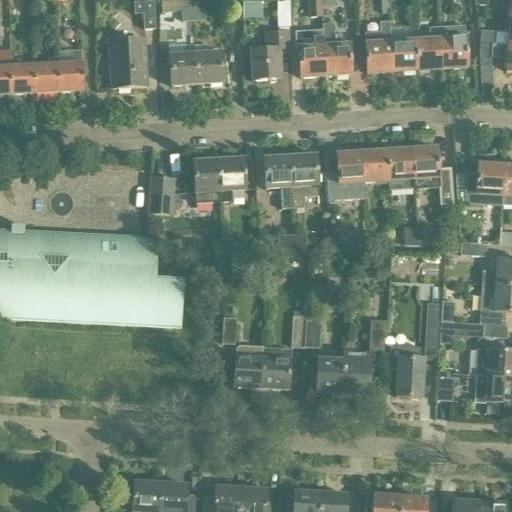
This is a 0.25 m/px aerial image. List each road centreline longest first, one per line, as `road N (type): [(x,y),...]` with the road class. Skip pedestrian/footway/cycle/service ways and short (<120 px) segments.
road 1 (residential): [(511,120),(0,143)]
road 2 (residential): [(511,455),(83,433)]
